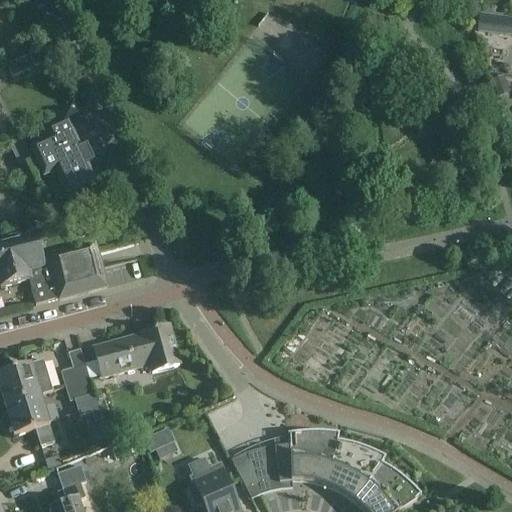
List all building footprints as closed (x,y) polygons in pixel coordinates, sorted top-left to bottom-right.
[(275,57),(289,46),(276,28),(262,38),(275,57)] [(6,66),(11,78),(51,62),(46,50),(6,66)] [(98,190),(85,162),(91,159),(87,149),(80,151),(68,123),(45,133),(28,140),(33,150),(30,151),(43,179),(55,174),(69,204),(87,196),(93,212),(117,202),(110,185),(98,190)] [(30,161),(22,143),(10,149),(18,166),(30,161)] [(0,288),(28,281),(35,307),(100,289),(92,259),(69,265),(69,264),(57,267),(57,268),(52,269),(51,265),(43,267),(35,238),(15,243),(14,239),(0,242),(0,288)] [(142,338),(93,352),(101,381),(149,367),(152,376),(179,368),(168,329),(141,336),(142,338)] [(72,371),(82,401),(94,397),(81,353),(68,357),(72,371)] [(0,396),(4,409),(41,397),(53,394),(43,363),(0,376),(0,396)] [(82,401),(72,371),(61,375),(65,390),(70,405),(82,401)] [(50,427),(41,397),(4,409),(13,439),(36,432),(41,449),(54,445),(49,428),(50,427)] [(110,447),(121,443),(114,421),(102,425),(110,447)] [(173,445),(167,432),(144,442),(149,456),(173,445)] [(341,444),(338,444),(339,438),(339,437),(332,436),(326,435),(319,435),(310,435),(299,436),(288,437),(288,439),(289,438),(290,449),(276,451),(275,449),(260,452),(246,457),(231,463),(251,502),(261,497),(271,494),(281,492),(292,491),(292,485),(303,485),(313,487),(324,490),(334,494),(344,499),(353,505),(361,511),(403,511),(416,504),(415,502),(420,498),(420,499),(421,498),(417,493),(412,488),(407,483),(401,479),(398,476),(391,472),(385,468),(382,466),(384,461),(385,461),(385,460),(379,457),(372,454),(369,452),(362,450),(355,448),(348,446),(341,444)] [(110,450),(114,462),(123,458),(119,446),(110,450)] [(117,464),(91,474),(95,486),(121,476),(117,464)] [(238,511),(219,468),(191,481),(195,489),(188,492),(195,509),(202,506),(204,511),(238,511)] [(133,476),(138,490),(153,484),(148,471),(133,476)] [(82,511),(79,502),(85,500),(80,487),(58,495),(62,509),(53,511),(82,511)]
